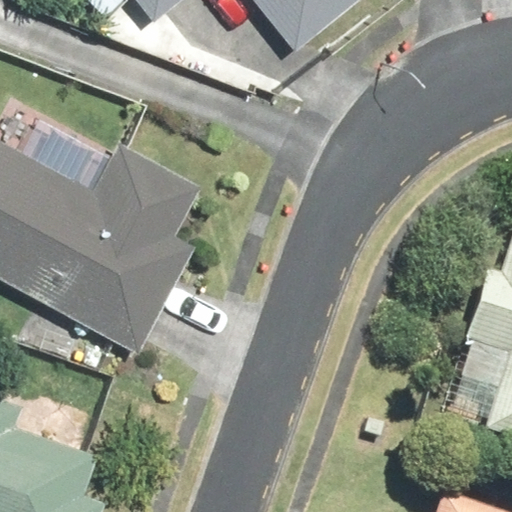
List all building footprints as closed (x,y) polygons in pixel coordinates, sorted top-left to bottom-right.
[(79,0),(82,4),(86,0),(113,0),(125,16),(146,0),(241,0),(272,41),(327,0),(79,0)] [(0,138),(0,277),(114,339),(169,238),(149,227),(174,180),(93,137),(72,177),(0,138)] [(511,445),(511,207),(497,203),(477,271),(458,265),(412,415),(511,445)] [(0,420),(0,511),(72,511),(78,494),(54,487),(68,442),(0,420)] [(511,511),(417,484),(408,511),(511,511)]
